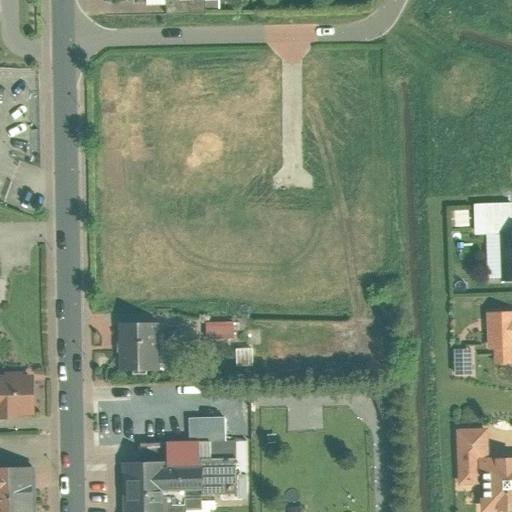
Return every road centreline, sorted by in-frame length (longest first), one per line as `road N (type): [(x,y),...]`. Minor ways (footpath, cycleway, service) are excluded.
road 1 (tertiary): [(62,40),(72,511)]
road 2 (residential): [(285,37),(62,40)]
road 3 (residential): [(290,171),(285,37)]
